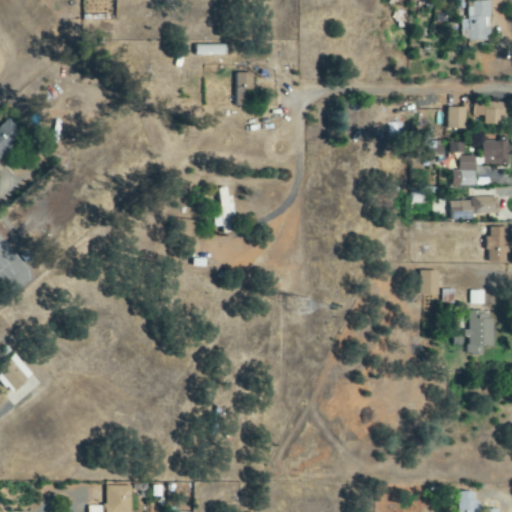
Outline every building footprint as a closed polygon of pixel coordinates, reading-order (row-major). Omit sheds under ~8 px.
[(111,0),(100,0),(81,0),(82,19),(112,18),(111,0)] [(491,2),(469,2),(468,26),(467,42),(490,42),(491,2)] [(196,57),(226,56),(226,47),(195,47),(196,57)] [(253,74),(235,73),(234,107),(252,107),(253,74)] [(511,103),(472,102),(472,117),(482,117),(482,125),(499,126),(500,119),(511,119),(511,103)] [(445,130),(464,131),(465,109),(446,108),(445,130)] [(0,127),(0,155),(23,134),(9,119),(0,127)] [(482,142),(481,166),(507,166),(508,142),(482,142)] [(474,187),(474,157),(457,157),(457,172),(451,172),(451,187),(474,187)] [(234,234),(231,196),(227,197),(227,189),(217,190),(219,214),(213,214),(214,228),(223,228),(224,235),(234,234)] [(498,198),(468,198),(468,202),(448,202),(448,221),(471,221),(471,216),(498,215),(498,198)] [(182,219),(183,211),(171,210),(170,219),(182,219)] [(170,228),(195,234),(198,224),(172,218),(170,228)] [(503,264),(503,229),(487,228),(486,263),(503,264)] [(438,272),(419,272),(418,296),(437,296),(438,272)] [(482,306),(483,292),(469,292),(469,305),(482,306)] [(492,348),(492,313),(468,313),(468,331),(465,331),(465,357),(482,356),(482,348),(492,348)] [(0,368),(0,384),(4,389),(8,385),(15,392),(32,376),(15,356),(0,368)] [(103,487),(102,511),(129,511),(130,487),(103,487)] [(497,511),(498,511),(480,511),(480,501),(473,501),(474,493),(457,493),(456,511),(497,511)]
